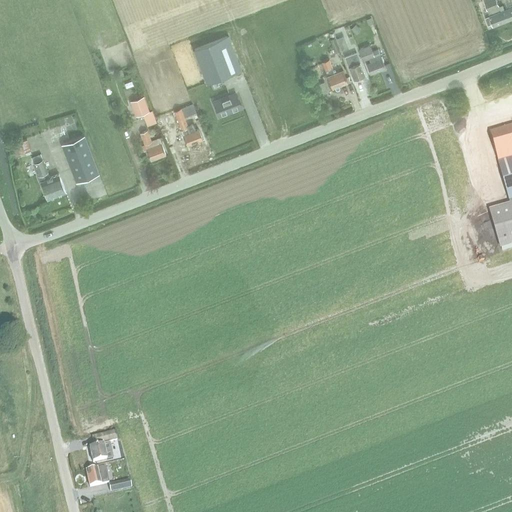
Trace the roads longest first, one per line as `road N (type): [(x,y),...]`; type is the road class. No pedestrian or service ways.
road 1 (unclassified): [(511,54),(14,247)]
road 2 (unclassified): [(72,511),(14,247)]
